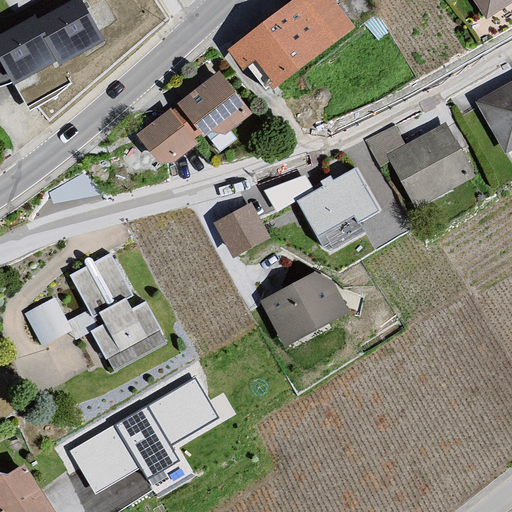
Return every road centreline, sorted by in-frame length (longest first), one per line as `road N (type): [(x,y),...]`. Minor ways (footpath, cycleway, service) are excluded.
road 1 (residential): [(0,254),(332,144),(511,44)]
road 2 (tertiary): [(0,191),(225,0)]
road 3 (unknown): [(101,220),(85,249),(42,278),(13,311),(17,336),(34,359),(49,369),(82,357)]
road 4 (unknown): [(201,187),(214,230),(253,298)]
